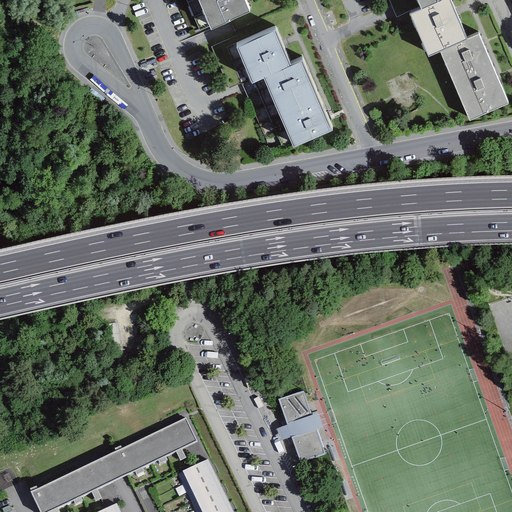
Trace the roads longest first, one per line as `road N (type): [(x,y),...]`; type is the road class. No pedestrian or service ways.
road 1 (motorway): [(511,194),(319,208),(0,268)]
road 2 (motorway): [(0,302),(277,247),(494,227)]
road 3 (residential): [(511,130),(213,182),(174,165),(142,106)]
road 4 (track): [(79,64),(198,314)]
road 5 (residential): [(142,106),(112,33),(98,24),(78,31),(73,43),(79,64),(110,85)]
